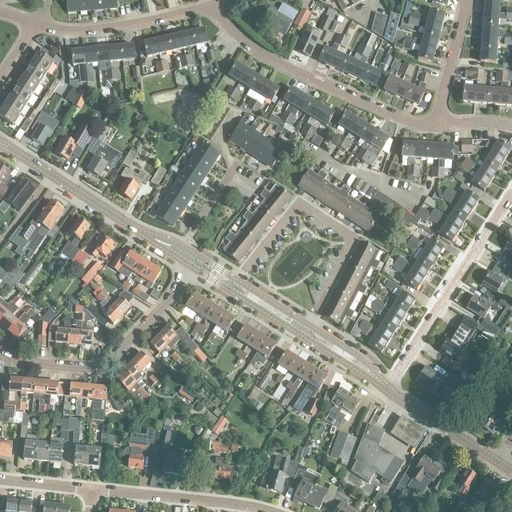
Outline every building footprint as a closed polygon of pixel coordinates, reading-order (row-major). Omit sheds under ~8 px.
[(67,0),(68,13),(80,12),(79,0),(67,0)] [(79,0),(80,12),(93,11),(91,0),(79,0)] [(91,0),(93,11),(105,10),(103,0),(91,0)] [(103,0),(105,10),(117,9),(116,0),(103,0)] [(158,0),(154,1),(155,8),(188,0),(158,0)] [(321,0),(322,1),(323,0),(326,3),(328,2),(328,1),(330,0),(336,0),(342,12),(347,9),(341,0),(321,0)] [(485,0),(484,13),(499,14),(500,2),(485,0)] [(283,6),(280,11),(271,6),(263,21),(274,27),(270,34),(277,38),(280,32),(286,36),(298,14),(283,6)] [(311,14),(303,10),(294,25),(302,30),(311,14)] [(336,13),(328,10),(325,16),(333,20),(334,18),(336,13)] [(430,11),(427,23),(441,27),(444,14),(430,11)] [(421,15),(412,13),(410,19),(420,21),(421,15)] [(499,14),(484,13),(483,25),(498,26),(498,20),(506,20),(507,14),(499,14)] [(388,23),(389,17),(376,14),(374,20),(388,23)] [(386,29),(384,40),(390,43),(393,45),(394,41),(396,32),(400,16),(390,14),(389,17),(388,23),(386,29)] [(333,20),(325,16),(319,30),(326,33),(328,31),(332,21),(333,20)] [(420,21),(410,19),(409,25),(418,27),(420,21)] [(388,23),(374,20),(372,26),(386,29),(388,23)] [(338,24),(332,21),(328,31),(334,34),(338,24)] [(441,27),(427,23),(424,35),(438,39),(441,27)] [(498,26),(483,25),(483,38),(497,39),(505,39),(505,33),(497,33),(498,26)] [(386,29),(372,26),(371,32),(384,40),(386,29)] [(205,29),(193,32),(196,47),(208,44),(205,29)] [(193,32),(180,35),(184,49),(196,47),(193,32)] [(406,34),(396,32),(394,41),(404,43),(406,37),(406,34)] [(305,34),(297,52),(309,58),(317,39),(305,34)] [(180,35),(168,38),(172,52),(184,49),(180,35)] [(334,44),(334,45),(339,47),(344,37),(338,35),(334,44)] [(372,49),(377,38),(372,35),(367,48),(372,50),(372,49)] [(415,40),(414,45),(421,47),(435,51),(438,39),(424,35),(422,41),(415,40)] [(344,37),(339,47),(340,47),(345,50),(350,40),(344,37)] [(406,37),(404,43),(414,45),(415,40),(406,37)] [(172,52),(168,38),(156,41),(159,55),(172,52)] [(483,38),(482,50),(496,51),(497,39),(483,38)] [(159,55),(156,41),(144,43),(147,58),(159,55)] [(414,46),(403,43),(402,49),(412,51),(414,46)] [(134,45),(121,46),(123,61),(135,60),(134,45)] [(325,48),(319,62),(330,67),(337,53),(339,47),(334,45),(331,51),(325,48)] [(361,45),(356,55),(363,57),(367,48),(361,45)] [(121,46),(109,48),(111,63),(123,61),(121,46)] [(435,51),(421,47),(418,59),(432,63),(435,51)] [(109,48),(97,49),(99,64),(111,63),(109,48)] [(367,48),(363,57),(367,59),(368,60),(372,50),(367,48)] [(97,49),(85,50),(86,65),(99,64),(97,49)] [(86,65),(85,50),(72,52),(74,66),(86,65)] [(496,51),(482,50),(481,62),(495,63),(496,51)] [(209,62),(215,61),(213,51),(206,52),(209,62)] [(38,53),(31,64),(47,74),(54,64),(58,67),(62,61),(50,54),(47,59),(39,53),(38,53)] [(348,59),(337,53),(330,67),(342,72),(348,59)] [(348,59),(342,72),(354,77),(360,64),(363,57),(356,55),(354,61),(348,59)] [(191,56),(185,57),(188,67),(194,66),(191,56)] [(386,56),(382,65),(385,67),(388,68),(392,59),(386,56)] [(182,69),(188,67),(185,57),(179,59),(182,69)] [(360,64),(354,77),(365,82),(371,69),(364,66),(367,59),(363,57),(360,64)] [(167,61),(161,63),(163,73),(170,71),(167,61)] [(390,77),(384,91),(396,96),(402,83),(402,81),(395,78),(401,65),(394,62),(387,75),(390,77)] [(155,64),(157,74),(163,73),(161,63),(155,64)] [(31,64),(25,74),(41,84),(47,74),(31,64)] [(240,83),(248,71),(237,64),(229,77),(240,83)] [(371,69),(365,82),(376,87),(382,74),(385,75),(388,68),(385,67),(382,65),(380,64),(377,71),(371,69)] [(409,66),(408,66),(403,64),(399,73),(405,76),(409,66)] [(409,66),(405,76),(410,79),(415,69),(414,69),(409,66)] [(113,80),(106,81),(106,82),(119,80),(117,70),(112,71),(113,80)] [(477,81),(477,71),(465,70),(464,77),(471,77),(471,81),(477,81)] [(113,80),(112,71),(105,71),(106,81),(113,80)] [(258,77),(248,71),(240,83),(251,90),(258,77)] [(25,74),(18,84),(34,95),(41,84),(25,74)] [(422,76),(420,84),(426,85),(427,85),(429,75),(424,74),(423,74),(422,74),(422,76)] [(258,77),(251,90),(257,93),(253,100),(257,103),(269,83),(258,77)] [(49,90),(54,93),(61,83),(56,80),(49,90)] [(280,90),(269,83),(257,103),(262,106),(266,99),(272,103),(280,90)] [(402,83),(396,96),(407,101),(413,88),(402,83)] [(501,88),(499,106),(511,107),(511,104),(511,91),(507,91),(507,84),(501,83),(501,88)] [(18,84),(11,95),(27,105),(34,95),(18,84)] [(413,88),(407,101),(418,106),(424,93),(426,85),(420,84),(418,90),(413,88)] [(231,99),(236,90),(231,87),(226,96),(231,99)] [(475,104),(476,88),(464,87),(462,103),(475,104)] [(488,90),(487,105),(499,106),(501,88),(495,87),(495,90),(488,90)] [(290,114),(301,94),(292,88),(284,101),(290,105),(286,112),(290,114)] [(488,90),(476,88),(475,104),(487,105),(488,90)] [(152,103),(180,96),(178,89),(150,96),(152,103)] [(49,90),(43,100),(47,103),(49,101),(54,93),(49,90)] [(241,93),(236,90),(231,99),(236,102),(241,93)] [(89,95),(80,91),(78,95),(86,100),(89,95)] [(312,101),(301,94),(290,114),(295,117),(299,111),(305,114),(312,101)] [(27,105),(11,95),(4,105),(20,115),(27,105)] [(47,103),(43,100),(36,111),(39,113),(41,114),(42,113),(41,113),(47,103)] [(252,100),(246,108),(247,108),(252,112),(257,103),(253,100),(252,100)] [(323,108),(312,101),(305,114),(311,118),(307,125),(312,128),(323,108)] [(262,106),(257,103),(252,112),(257,115),(262,106)] [(20,115),(4,105),(0,112),(0,117),(14,126),(20,115)] [(221,105),(218,110),(227,116),(231,111),(221,105)] [(334,115),(323,108),(312,128),(317,131),(321,124),(327,127),(334,115)] [(35,110),(29,119),(33,122),(39,113),(36,111),(35,110)] [(227,116),(218,110),(215,115),(224,121),(227,116)] [(290,114),(286,112),(285,111),(280,120),(280,121),(284,123),(290,114)] [(41,114),(32,130),(37,133),(33,140),(43,146),(48,137),(50,139),(59,124),(42,113),(41,114)] [(347,113),(339,126),(350,133),(357,120),(347,113)] [(290,114),(284,123),(285,124),(291,127),(296,118),(295,117),(290,114)] [(224,121),(215,115),(211,120),(221,126),(224,121)] [(141,117),(137,124),(143,128),(147,120),(141,117)] [(28,118),(20,130),(26,134),(33,122),(29,119),(28,118)] [(241,125),(230,141),(239,147),(250,130),(244,126),(247,122),(243,119),(239,124),(241,125)] [(221,126),(211,120),(208,125),(217,131),(221,126)] [(357,120),(350,133),(360,139),(367,126),(357,120)] [(312,128),(307,125),(307,124),(301,133),(306,136),(312,128)] [(60,148),(56,154),(68,161),(71,155),(79,159),(87,145),(93,134),(94,133),(81,125),(72,142),(71,142),(65,139),(64,140),(61,139),(56,146),(59,147),(60,148)] [(95,139),(102,142),(109,129),(103,125),(95,139)] [(208,125),(205,130),(214,136),(217,131),(208,125)] [(250,130),(239,147),(251,155),(262,137),(255,133),(258,128),(253,125),(250,130)] [(367,126),(360,139),(366,142),(362,149),(367,152),(378,132),(367,126)] [(317,131),(312,128),(306,136),(307,137),(310,139),(312,140),(317,131)] [(214,136),(205,130),(202,135),(211,141),(214,136)] [(378,132),(367,152),(377,158),(381,152),(382,152),(383,151),(385,146),(389,140),(389,139),(378,132)] [(199,139),(195,136),(191,142),(196,145),(199,139)] [(262,137),(251,155),(263,162),(274,145),(277,140),(273,137),(270,142),(262,137)] [(341,148),(346,140),(341,137),(335,145),(341,148)] [(20,138),(15,145),(20,148),(24,141),(20,138)] [(199,139),(196,145),(201,148),(197,153),(197,155),(212,165),(219,155),(216,153),(207,147),(203,145),(204,143),(199,139)] [(351,143),(346,140),(341,148),(346,151),(351,143)] [(492,152),(504,160),(511,150),(499,142),(492,152)] [(414,159),(416,144),(403,143),(402,158),(409,158),(408,166),(414,167),(415,159),(414,159)] [(95,159),(88,171),(89,172),(88,174),(93,177),(95,176),(99,178),(100,179),(104,172),(108,174),(112,169),(114,170),(114,169),(122,156),(106,146),(101,144),(95,153),(93,158),(95,159)] [(274,145),(263,162),(272,168),(282,152),(283,152),(283,153),(287,147),(283,144),(280,149),(274,145)] [(428,145),(416,144),(414,159),(415,159),(427,160),(428,145)] [(428,145),(427,160),(439,161),(440,146),(428,145)] [(439,161),(438,169),(444,169),(445,161),(452,162),(453,147),(440,146),(439,161)] [(367,152),(362,149),(356,158),(362,161),(367,152)] [(189,154),(189,155),(194,158),(191,164),(190,165),(206,175),(212,165),(197,155),(197,153),(192,150),(189,154)] [(367,152),(362,161),(372,167),(377,158),(367,152)] [(492,152),(485,163),(498,171),(504,160),(492,152)] [(124,163),(122,165),(130,169),(134,162),(127,158),(124,163)] [(466,160),(463,164),(472,170),(476,164),(474,163),(466,159),(466,160)] [(185,160),(182,165),(188,168),(184,174),(183,175),(199,186),(206,175),(190,165),(191,164),(185,160)] [(398,165),(392,163),(388,175),(395,177),(398,165)] [(476,164),(472,170),(478,173),(491,181),(498,171),(485,163),(481,168),(476,164)] [(461,166),(460,169),(469,175),(472,170),(463,164),(461,166)] [(160,168),(152,181),(151,183),(157,187),(166,172),(160,168)] [(0,201),(1,200),(2,201),(9,189),(6,187),(12,178),(10,176),(12,174),(4,169),(0,176),(0,201)] [(121,177),(126,180),(118,193),(132,201),(139,187),(142,183),(146,185),(151,178),(141,172),(138,176),(126,169),(121,177)] [(178,170),(175,175),(181,179),(177,186),(193,196),(199,186),(183,175),(184,174),(178,170)] [(309,170),(307,174),(298,187),(305,191),(306,190),(311,194),(324,174),(320,172),(318,176),(309,170)] [(337,184),(340,178),(330,173),(327,180),(337,184)] [(491,181),(478,173),(472,183),(484,191),(491,181)] [(324,174),(311,194),(316,197),(315,198),(322,202),(333,185),(325,180),(328,176),(324,174)] [(358,192),(364,183),(359,179),(353,189),(358,192)] [(23,181),(7,202),(20,211),(35,191),(23,181)] [(365,196),(370,187),(365,183),(359,192),(365,196)] [(333,185),(322,202),(328,207),(329,206),(334,209),(348,188),(344,185),(341,191),(333,185)] [(166,190),(162,195),(168,198),(170,196),(186,206),(193,196),(177,186),(172,193),(166,190)] [(270,193),(265,190),(263,193),(282,208),(285,204),(286,205),(291,198),(276,186),(270,193)] [(348,188),(334,209),(339,212),(338,213),(345,217),(356,200),(348,195),(352,190),(348,188)] [(371,200),(377,191),(371,188),(366,196),(371,200)] [(448,188),(444,194),(453,199),(457,194),(448,188)] [(376,205),(383,195),(378,192),(372,201),(376,205)] [(466,192),(466,193),(460,203),(472,210),(479,200),(466,192)] [(264,200),(259,207),(274,219),(279,214),(278,213),(282,208),(263,193),(260,197),(264,200)] [(444,194),(441,199),(450,205),(453,199),(444,194)] [(383,195),(376,205),(381,208),(388,198),(383,195)] [(156,205),(162,208),(163,206),(179,216),(186,206),(170,196),(168,198),(165,203),(159,200),(156,205)] [(388,198),(381,208),(386,211),(392,201),(388,198)] [(453,199),(450,205),(456,208),(453,213),(465,221),(472,210),(460,203),(459,203),(453,199)] [(356,200),(345,217),(351,222),(352,221),(357,224),(370,203),(367,201),(364,206),(356,200)] [(33,220),(21,238),(31,245),(40,232),(43,227),(57,206),(56,205),(57,204),(53,201),(52,202),(50,201),(36,222),(33,220)] [(397,204),(392,201),(386,211),(391,214),(397,204)] [(370,203),(357,224),(362,227),(362,228),(368,233),(380,215),(372,210),(375,206),(370,203)] [(402,207),(397,204),(391,214),(395,217),(402,207)] [(43,227),(50,232),(54,226),(65,211),(64,210),(63,209),(63,208),(60,206),(59,207),(57,206),(43,227)] [(162,208),(158,214),(153,210),(150,215),(156,218),(157,216),(173,227),(179,216),(163,206),(162,208)] [(252,215),(248,211),(246,213),(265,229),(268,225),(269,226),(274,219),(259,207),(252,215)] [(402,207),(395,217),(400,220),(407,210),(402,207)] [(416,216),(416,217),(426,224),(428,220),(427,220),(431,215),(421,208),(416,216)] [(443,215),(435,209),(431,214),(440,220),(443,215)] [(407,210),(400,220),(405,223),(411,213),(407,210)] [(247,222),(242,227),(258,240),(261,235),(260,235),(265,229),(246,213),(243,218),(247,222)] [(411,213),(405,223),(410,226),(416,217),(416,216),(411,213)] [(465,221),(453,213),(446,223),(459,231),(465,221)] [(440,220),(431,214),(428,220),(437,225),(440,220)] [(12,217),(2,227),(10,234),(20,224),(12,217)] [(69,234),(75,238),(71,244),(69,242),(60,254),(72,262),(81,251),(76,247),(80,242),(90,228),(79,220),(69,234)] [(459,231),(446,223),(439,234),(452,242),(459,231)] [(54,226),(50,232),(47,236),(52,240),(59,229),(54,226)] [(30,245),(27,250),(30,253),(34,255),(47,236),(50,232),(43,227),(40,232),(31,245),(30,246),(30,245)] [(231,233),(230,234),(248,250),(250,247),(251,248),(258,240),(242,227),(235,236),(231,233)] [(248,250),(230,234),(225,240),(229,243),(223,251),(239,263),(244,257),(243,256),(248,250)] [(93,249),(90,254),(96,259),(99,254),(105,258),(114,245),(102,236),(93,249)] [(413,237),(409,242),(418,247),(421,242),(413,237)] [(421,242),(418,247),(424,251),(437,259),(443,248),(431,240),(427,246),(422,243),(421,242)] [(359,250),(356,255),(379,267),(381,263),(376,260),(380,252),(376,250),(362,242),(358,250),(359,250)] [(409,242),(406,247),(415,253),(418,247),(409,242)] [(81,251),(72,262),(72,263),(80,268),(89,256),(81,251)] [(424,251),(417,261),(430,269),(437,259),(424,251)] [(121,253),(111,269),(118,273),(119,270),(130,277),(132,273),(133,272),(141,259),(131,253),(128,257),(121,253)] [(379,267),(356,255),(354,261),(353,260),(349,267),(367,277),(372,268),(377,271),(379,267)] [(399,257),(396,262),(404,268),(408,263),(399,257)] [(133,272),(132,273),(138,277),(135,281),(139,284),(142,280),(151,266),(141,259),(133,272)] [(43,265),(37,261),(21,282),(26,287),(43,265)] [(417,261),(411,272),(423,280),(430,269),(417,261)] [(396,262),(396,263),(393,267),(401,273),(404,268),(396,262)] [(97,263),(81,281),(85,284),(87,286),(92,281),(103,268),(97,263)] [(151,266),(142,280),(148,284),(146,287),(150,289),(153,285),(161,272),(151,266)] [(489,273),(483,285),(496,293),(503,282),(504,283),(509,273),(496,266),(491,274),(489,273)] [(13,290),(25,276),(14,267),(3,281),(13,290)] [(346,275),(343,280),(366,292),(368,288),(363,286),(367,277),(349,267),(345,274),(346,275)] [(423,280),(411,272),(404,283),(411,287),(416,291),(423,280)] [(98,276),(94,281),(98,284),(102,280),(98,276)] [(340,285),(336,292),(350,299),(343,312),(353,317),(355,313),(350,311),(359,294),(364,296),(366,292),(343,280),(341,286),(340,285)] [(389,281),(385,286),(385,287),(394,293),(398,287),(389,281)] [(126,282),(123,287),(128,291),(131,285),(126,282)] [(19,283),(16,287),(29,298),(32,295),(19,283)] [(142,292),(136,288),(132,294),(138,297),(141,292),(142,292)] [(105,300),(109,297),(103,291),(100,295),(105,300)] [(134,298),(124,291),(119,297),(121,299),(128,305),(135,298),(134,298)] [(150,297),(141,292),(138,297),(147,302),(150,297)] [(333,300),(331,305),(343,312),(350,299),(336,292),(332,299),(333,300)] [(402,293),(395,304),(407,312),(414,301),(402,293)] [(197,313),(205,300),(195,294),(187,307),(197,313)] [(100,295),(99,295),(96,298),(102,304),(105,300),(100,295)] [(511,301),(504,296),(499,303),(511,311),(511,310),(511,301)] [(16,297),(12,303),(15,306),(20,300),(16,297)] [(109,297),(105,300),(112,307),(113,308),(122,317),(123,315),(126,313),(127,315),(132,310),(130,308),(128,305),(121,299),(116,304),(109,297)] [(146,309),(148,306),(135,297),(133,301),(146,309)] [(483,319),(491,307),(474,297),(466,308),(483,319)] [(20,300),(15,306),(19,309),(24,304),(20,300)] [(102,304),(100,305),(106,311),(109,311),(104,316),(106,318),(110,322),(113,325),(122,317),(113,308),(112,307),(105,300),(102,304)] [(205,300),(197,313),(207,320),(215,307),(205,300)] [(377,300),(374,305),(382,311),(385,306),(377,300)] [(0,322),(15,306),(12,303),(11,302),(8,306),(3,301),(0,305),(0,322)] [(407,312),(395,304),(388,314),(401,322),(407,312)] [(328,310),(327,310),(323,317),(341,326),(345,318),(351,321),(353,317),(343,312),(331,305),(328,310)] [(382,311),(374,305),(370,310),(379,316),(382,311)] [(15,306),(0,322),(0,324),(8,332),(17,322),(12,317),(19,309),(15,306)] [(73,314),(72,326),(77,327),(78,322),(82,322),(83,308),(75,307),(74,314),(73,314)] [(225,313),(215,307),(207,320),(217,326),(225,313)] [(95,320),(83,308),(82,322),(87,323),(95,320)] [(17,322),(8,332),(18,340),(18,339),(20,341),(22,343),(30,333),(26,330),(23,327),(21,325),(22,324),(25,325),(29,320),(27,318),(33,312),(29,309),(17,322)] [(225,313),(217,326),(227,333),(235,319),(225,313)] [(388,314),(382,325),(394,333),(401,322),(388,314)] [(188,317),(184,323),(184,324),(189,327),(193,320),(188,317)] [(448,327),(453,323),(447,317),(443,322),(448,327)] [(464,317),(457,329),(459,330),(470,337),(471,338),(478,325),(464,317)] [(106,318),(100,324),(104,328),(110,322),(106,318)] [(485,319),(481,326),(495,335),(500,328),(485,319)] [(360,326),(369,332),(372,326),(373,326),(364,320),(364,321),(361,325),(360,326)] [(184,324),(184,323),(182,321),(179,324),(181,327),(185,332),(189,327),(184,324)] [(69,331),(68,344),(80,345),(82,322),(78,322),(77,327),(77,332),(70,331),(69,331)] [(82,322),(80,345),(92,346),(94,333),(94,329),(87,328),(87,323),(82,322)] [(361,325),(357,323),(351,335),(354,336),(357,338),(360,333),(357,331),(360,326),(361,325)] [(39,324),(38,337),(38,347),(46,348),(48,325),(39,324)] [(57,328),(49,328),(48,342),(68,344),(69,331),(70,331),(70,325),(65,324),(64,330),(57,330),(57,328)] [(372,326),(369,332),(387,343),(394,333),(382,325),(378,330),(372,326)] [(247,346),(256,333),(246,326),(237,339),(247,346)] [(360,326),(357,331),(360,333),(365,337),(366,336),(369,332),(360,326)] [(167,327),(159,336),(172,349),(180,341),(180,340),(177,337),(167,327)] [(447,340),(440,352),(455,361),(470,337),(459,330),(454,338),(455,339),(452,343),(447,340)] [(212,332),(208,339),(213,342),(217,335),(212,332)] [(369,332),(366,336),(372,340),(368,346),(381,354),(387,343),(369,332)] [(180,338),(178,336),(177,337),(180,340),(180,341),(183,344),(183,343),(192,354),(198,349),(189,338),(189,337),(186,333),(180,338)] [(256,333),(247,346),(243,352),(248,355),(252,349),(257,352),(266,339),(256,333)] [(172,349),(159,336),(150,345),(161,356),(166,352),(167,353),(172,349)] [(484,337),(478,343),(484,348),(490,342),(484,337)] [(266,339),(257,352),(256,355),(259,357),(261,354),(265,357),(261,363),(264,364),(267,358),(276,345),(266,339)] [(239,358),(243,352),(239,349),(235,356),(239,358)] [(248,355),(243,352),(239,358),(244,361),(248,355)] [(287,371),(296,358),(286,352),(278,365),(287,371)] [(142,372),(145,369),(151,363),(141,353),(132,362),(142,372)] [(177,362),(181,359),(181,358),(175,353),(171,357),(177,363),(177,362)] [(509,358),(503,367),(511,373),(511,355),(510,359),(509,358)] [(253,358),(249,365),(254,368),(258,361),(253,358)] [(296,358),(287,371),(298,378),(306,365),(296,358)] [(181,359),(177,362),(182,367),(185,363),(181,359)] [(132,362),(124,371),(133,380),(138,385),(143,379),(147,376),(142,372),(132,362)] [(298,378),(294,385),(299,387),(303,381),(308,384),(316,371),(306,365),(298,378)] [(426,367),(416,382),(440,397),(447,386),(441,383),(444,379),(426,367)] [(172,377),(164,369),(159,373),(168,381),(172,377)] [(257,380),(259,372),(249,370),(247,378),(257,380)] [(124,371),(115,379),(125,389),(130,394),(133,397),(141,388),(138,385),(133,380),(124,371)] [(308,384),(295,404),(293,408),(300,412),(307,401),(305,400),(308,395),(313,398),(318,390),(318,391),(326,378),(316,371),(308,384)] [(455,374),(453,377),(464,383),(465,384),(466,384),(467,381),(460,377),(455,374)] [(153,375),(150,379),(149,379),(155,384),(158,381),(159,381),(153,375)] [(265,376),(258,387),(264,391),(271,380),(265,376)] [(453,377),(453,378),(449,383),(462,392),(467,385),(466,384),(465,384),(464,383),(453,377)] [(480,383),(488,389),(492,383),(483,378),(480,383)] [(10,386),(10,392),(15,392),(16,393),(15,403),(20,404),(21,401),(22,393),(23,380),(11,379),(10,386)] [(149,379),(146,382),(151,388),(153,387),(155,384),(149,379)] [(21,401),(20,404),(26,405),(26,404),(26,401),(27,401),(28,394),(33,394),(35,381),(23,380),(22,393),(21,401)] [(35,381),(33,394),(40,395),(39,406),(40,406),(45,406),(47,382),(35,381)] [(47,382),(45,406),(50,407),(51,396),(58,397),(58,396),(59,384),(59,383),(47,382)] [(291,391),(294,385),(290,382),(286,388),(291,391)] [(71,385),(70,398),(77,398),(76,409),(81,410),(83,386),(71,385)] [(299,387),(294,385),(291,391),(295,393),(299,387)] [(83,386),(81,410),(86,410),(87,399),(94,400),(95,387),(83,386)] [(92,417),(92,420),(104,421),(105,411),(98,410),(99,400),(106,401),(107,388),(95,387),(94,400),(92,417)] [(191,402),(194,398),(194,397),(184,387),(179,394),(191,402)] [(141,388),(133,397),(138,402),(139,400),(139,401),(145,406),(150,402),(152,399),(141,388)] [(334,420),(351,395),(341,389),(331,404),(335,407),(329,417),(334,420)] [(111,398),(119,412),(125,409),(116,395),(111,398)] [(361,401),(351,395),(334,420),(341,425),(347,414),(351,417),(361,401)] [(330,399),(325,397),(321,407),(326,409),(330,399)] [(312,400),(306,413),(315,418),(322,404),(312,400)] [(4,411),(14,412),(15,403),(6,402),(5,402),(4,411)] [(200,403),(196,410),(202,413),(204,408),(200,403)] [(475,421),(475,423),(475,424),(476,426),(490,434),(497,422),(499,423),(504,415),(490,406),(485,414),(483,413),(481,416),(479,414),(475,421)] [(218,418),(223,413),(217,408),(213,413),(218,418)] [(4,411),(3,423),(9,424),(9,419),(13,420),(14,413),(14,412),(4,411)] [(25,414),(24,414),(23,414),(22,427),(28,428),(28,426),(30,427),(31,421),(29,421),(29,414),(25,414)] [(222,417),(213,432),(219,436),(224,428),(226,429),(229,425),(226,424),(228,421),(222,417)] [(334,420),(329,417),(325,421),(331,425),(334,420)] [(427,433),(402,417),(391,435),(415,451),(427,433)] [(61,427),(61,431),(62,431),(68,432),(69,421),(62,420),(61,427)] [(334,420),(331,425),(338,429),(341,425),(334,420)] [(357,461),(351,472),(369,484),(375,474),(383,478),(381,481),(389,487),(391,483),(391,484),(404,463),(379,447),(385,432),(374,427),(368,425),(354,460),(357,461)] [(154,445),(154,446),(159,446),(163,430),(157,429),(156,431),(154,445)] [(125,450),(124,454),(126,457),(129,457),(128,468),(143,470),(144,459),(141,458),(142,451),(146,452),(146,448),(147,444),(154,446),(154,445),(156,431),(152,430),(150,430),(149,440),(131,437),(131,440),(130,442),(129,448),(128,448),(125,450)] [(171,434),(163,432),(159,449),(168,451),(172,434),(171,434)] [(343,461),(348,463),(357,439),(339,433),(330,457),(343,461)] [(26,436),(25,441),(24,460),(36,461),(38,443),(39,438),(26,436)] [(50,444),(48,462),(61,464),(63,445),(62,445),(63,440),(61,439),(51,438),(50,444)] [(213,442),(212,452),(226,454),(227,443),(227,441),(219,440),(219,442),(213,442)] [(315,447),(314,443),(310,441),(307,448),(314,451),(315,447)] [(0,442),(0,446),(0,457),(11,459),(13,443),(7,443),(1,442),(0,442)] [(50,444),(38,443),(36,461),(48,462),(50,444)] [(76,446),(74,465),(82,466),(82,468),(85,469),(86,466),(87,466),(89,448),(76,446)] [(101,449),(89,448),(87,466),(99,467),(101,449)] [(305,448),(302,456),(308,458),(311,451),(305,448)] [(166,456),(163,475),(165,475),(173,476),(181,477),(182,465),(185,466),(186,453),(175,451),(174,457),(166,456)] [(264,478),(260,488),(267,490),(281,494),(286,477),(288,467),(290,461),(277,457),(272,473),(270,480),(264,478)] [(412,480),(407,488),(414,492),(427,473),(433,463),(424,458),(416,471),(410,479),(412,480)] [(214,468),(213,480),(230,481),(230,479),(236,479),(238,467),(224,466),(225,460),(216,459),(215,468),(214,468)] [(288,467),(286,477),(293,479),(298,464),(290,461),(288,467)] [(348,463),(343,461),(339,472),(344,474),(348,463)] [(427,473),(414,492),(421,497),(431,481),(433,482),(436,477),(441,470),(441,469),(433,463),(427,473)] [(291,488),(298,492),(307,474),(299,470),(291,488)] [(466,470),(458,484),(462,487),(458,493),(465,497),(469,491),(470,492),(478,478),(466,470)] [(294,499),(293,501),(302,506),(304,503),(307,504),(314,488),(318,481),(319,479),(307,473),(307,474),(298,492),(294,499)] [(437,478),(431,488),(438,492),(444,482),(437,478)] [(407,484),(401,481),(393,496),(399,499),(407,484)] [(471,504),(475,507),(471,511),(490,511),(504,492),(486,481),(471,504)] [(314,488),(307,504),(319,510),(322,504),(325,497),(333,500),(336,494),(338,489),(331,485),(328,492),(322,489),(321,492),(314,488)] [(391,500),(386,497),(379,493),(372,504),(380,509),(385,509),(391,500)] [(336,494),(330,507),(337,511),(336,511),(351,511),(353,510),(345,506),(348,501),(336,494)] [(461,498),(452,511),(463,511),(469,503),(461,498)] [(6,511),(19,511),(20,502),(7,501),(7,507),(6,511)] [(19,511),(31,511),(33,504),(20,502),(19,511)]
